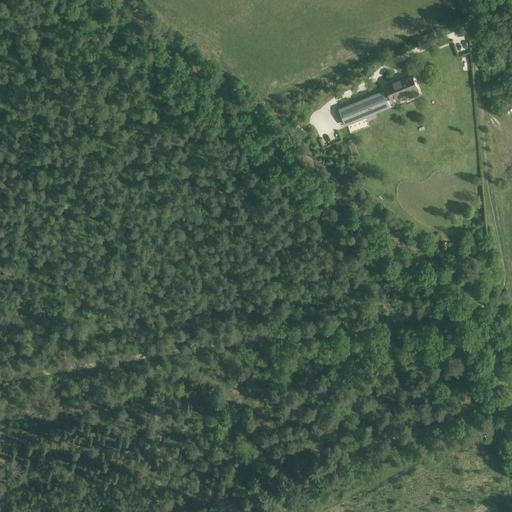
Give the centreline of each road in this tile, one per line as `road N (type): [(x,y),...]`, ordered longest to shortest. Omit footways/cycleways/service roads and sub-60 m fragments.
road 1 (track): [(511,348),(474,29)]
road 2 (track): [(146,355),(0,227)]
road 3 (track): [(164,511),(152,354)]
road 4 (track): [(3,378),(2,511)]
